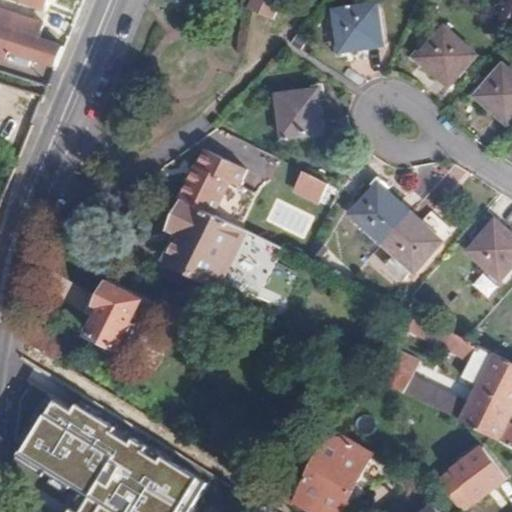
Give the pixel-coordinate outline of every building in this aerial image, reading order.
[(51,0),(17,0),(47,11),(51,0)] [(259,0),(271,11),(281,0),(259,0)] [(336,10),(342,51),(385,45),(378,2),(336,10)] [(511,2),(503,21),(511,25),(511,2)] [(34,58),(58,66),(65,48),(66,46),(41,39),(46,22),(0,7),(0,55),(5,57),(6,51),(13,53),(11,59),(31,66),(34,58)] [(447,26),(420,56),(451,86),(479,55),(447,26)] [(511,68),(508,65),(480,95),(511,124),(511,123),(511,68)] [(279,97),(285,139),(327,133),(321,90),(279,97)] [(198,162),(182,196),(218,213),(229,191),(235,178),(198,162)] [(308,172),(298,191),(324,204),(333,185),(308,172)] [(382,185),(353,218),(385,245),(413,212),(382,185)] [(237,195),(229,191),(218,213),(227,217),(237,195)] [(179,229),(166,256),(218,282),(221,279),(248,292),(250,289),(259,294),(283,244),(227,217),(218,213),(182,196),(169,225),(179,229)] [(434,211),(424,222),(432,229),(442,218),(434,211)] [(413,212),(385,245),(397,255),(389,264),(406,280),(414,270),(418,273),(447,241),(432,229),(424,222),(413,212)] [(511,231),(499,220),(470,251),(502,281),(511,270),(511,231)] [(104,320),(89,345),(114,360),(129,335),(141,315),(111,298),(99,318),(104,320)] [(409,329),(485,367),(492,352),(468,340),(417,314),(409,329)] [(141,315),(129,335),(136,338),(147,319),(141,315)] [(24,340),(59,360),(66,348),(31,327),(24,340)] [(464,422),(511,445),(511,425),(510,424),(511,420),(511,361),(497,355),(472,406),(464,422)] [(376,378),(403,392),(410,376),(391,366),(385,376),(378,373),(376,378)] [(37,466),(112,511),(249,511),(251,511),(258,499),(40,367),(36,395),(60,410),(29,460),(37,466)] [(447,410),(453,396),(431,387),(425,401),(447,410)] [(352,388),(337,419),(349,426),(365,394),(352,388)] [(455,398),(447,414),(464,422),(472,406),(455,398)] [(165,416),(161,423),(170,428),(174,422),(165,416)] [(332,429),(297,501),(315,511),(343,511),(375,454),(332,429)] [(444,477),(465,508),(478,499),(480,501),(510,479),(486,446),(444,477)] [(251,511),(252,511),(271,511),(274,509),(258,499),(251,511)] [(444,511),(439,503),(427,511),(444,511)]
